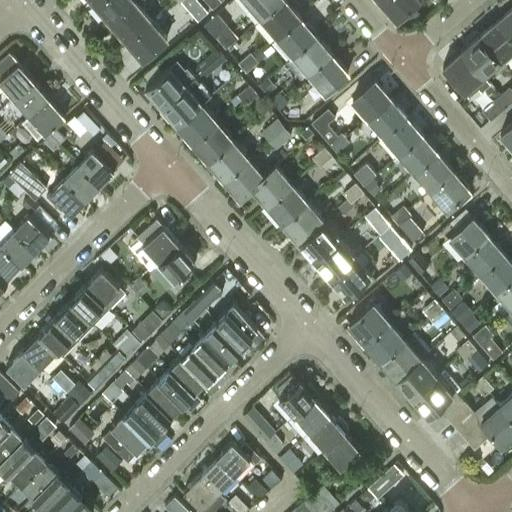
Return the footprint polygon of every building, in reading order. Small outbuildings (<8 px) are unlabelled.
[(111,20),(133,0),(96,0),(95,1),(111,20)] [(127,38),(151,17),(135,0),(133,0),(111,20),(127,38)] [(201,14),(207,9),(199,0),(195,0),(191,3),(201,14)] [(280,0),(247,0),(261,16),(280,0)] [(277,34),(300,15),(286,0),(280,0),(261,16),(277,34)] [(381,0),(396,17),(416,0),(381,0)] [(511,2),(497,15),(511,33),(511,2)] [(216,35),(225,28),(214,14),(204,22),(216,35)] [(293,52),(316,33),(300,15),(277,34),(293,52)] [(500,57),(511,47),(511,33),(497,15),(478,31),(500,57)] [(143,56),(167,36),(151,17),(127,38),(143,56)] [(483,72),(500,57),(478,31),(461,46),(483,72)] [(309,70),(331,51),(316,33),(293,52),(294,54),(286,60),(300,77),(309,70)] [(461,46),(442,62),(464,88),(469,93),(478,85),(481,88),(490,80),(483,72),(461,46)] [(221,61),(226,57),(217,47),(212,51),(221,61)] [(0,80),(13,95),(33,78),(17,60),(8,50),(0,56),(0,80)] [(258,59),(264,54),(260,50),(255,55),(251,50),(244,56),(252,66),(259,60),(258,59)] [(215,67),(221,61),(212,51),(205,57),(206,58),(199,64),(202,68),(209,61),(215,67)] [(325,89),(348,69),(331,51),(309,70),(325,89)] [(247,70),(252,66),(244,56),(238,61),(247,70)] [(185,82),(185,81),(194,73),(187,65),(185,67),(176,57),(145,84),(161,103),(185,82)] [(214,68),(215,67),(209,61),(202,68),(206,73),(213,67),(214,68)] [(194,74),(194,73),(185,81),(185,82),(161,103),(176,120),(201,100),(210,92),(194,74)] [(276,86),(267,76),(259,83),(267,93),(276,86)] [(368,115),(391,95),(374,76),(352,96),(368,115)] [(29,113),(49,95),(33,78),(13,95),(29,113)] [(252,97),(257,93),(249,84),(244,88),(252,97)] [(508,102),(511,98),(511,86),(509,84),(500,92),(508,102)] [(282,87),(276,92),(283,101),(284,102),(289,97),(285,92),(282,87)] [(245,103),(252,97),(244,88),(230,100),(234,104),(241,98),(245,103)] [(276,92),(270,97),(277,105),(278,106),(284,102),(283,101),(276,92)] [(490,117),(508,102),(500,92),(482,108),(490,117)] [(44,130),(64,113),(49,95),(29,113),(44,130)] [(384,133),(406,113),(391,95),(368,115),(384,133)] [(192,139),(217,118),(201,100),(176,120),(192,139)] [(327,121),(335,114),(329,106),(311,121),(337,151),(343,146),(335,136),(338,133),(327,121)] [(400,151),(422,132),(406,113),(384,133),(400,151)] [(275,124),(280,119),(277,116),(261,130),(267,138),(272,133),(276,137),(282,132),(275,124)] [(208,157),(232,136),(217,118),(192,139),(208,157)] [(276,148),(292,133),(280,119),(275,124),(282,132),(276,137),(272,133),(267,138),(276,148)] [(511,144),(511,120),(500,131),(511,144)] [(58,142),(63,136),(56,129),(50,134),(58,142)] [(106,131),(101,137),(104,140),(110,145),(115,140),(106,131)] [(348,135),(346,136),(341,131),(338,133),(335,136),(343,146),(349,140),(348,139),(350,137),(348,135)] [(415,169),(438,150),(422,132),(400,151),(415,169)] [(51,149),(58,142),(50,134),(44,141),(51,149)] [(224,175),(248,154),(232,136),(208,157),(224,175)] [(15,157),(25,148),(18,141),(9,150),(15,157)] [(326,160),(332,155),(324,145),(318,151),(326,160)] [(99,183),(113,168),(92,147),(78,161),(99,183)] [(431,187),(453,168),(438,150),(415,169),(421,176),(418,179),(428,190),(431,187)] [(320,165),(326,160),(318,151),(312,156),(320,165)] [(264,172),(248,154),(224,175),(240,194),(252,184),(251,183),(264,172)] [(35,197),(46,185),(20,159),(8,171),(30,193),(35,197)] [(86,197),(99,183),(78,161),(64,175),(86,197)] [(363,182),(376,172),(366,161),(354,172),(363,182)] [(267,201),(291,180),(275,162),(264,172),(251,183),(252,184),(267,201)] [(467,189),(470,187),(453,168),(431,187),(447,206),(453,201),(460,195),(467,189)] [(8,171),(1,179),(17,196),(25,189),(8,171)] [(68,215),(86,197),(64,175),(46,193),(68,215)] [(372,176),(364,183),(373,193),(381,187),(372,176)] [(283,220),(307,199),(291,180),(267,201),(283,220)] [(357,195),(363,190),(355,181),(349,186),(357,195)] [(351,201),(357,195),(349,186),(343,191),(351,201)] [(460,195),(453,201),(458,206),(465,199),(472,194),(467,189),(460,195)] [(40,202),(35,197),(30,193),(22,202),(31,211),(40,202)] [(299,238),(323,217),(307,199),(283,220),(299,238)] [(405,218),(411,213),(403,203),(397,208),(405,218)] [(375,204),(364,213),(370,220),(381,211),(375,204)] [(399,223),(405,218),(397,208),(391,214),(399,223)] [(36,248),(50,234),(28,212),(14,227),(36,248)] [(465,252),(487,232),(472,215),(449,234),(465,252)] [(178,241),(162,223),(156,216),(136,233),(158,258),(178,241)] [(315,256),(339,235),(323,217),(299,238),(315,256)] [(389,232),(394,227),(386,217),(381,222),(389,232)] [(382,238),(389,232),(381,222),(374,228),(382,238)] [(0,241),(22,262),(36,248),(14,227),(0,240),(0,241)] [(480,270),(503,250),(487,232),(465,252),(480,270)] [(331,275),(355,253),(339,235),(315,256),(331,275)] [(0,268),(8,276),(22,262),(0,241),(0,268)] [(174,276),(193,259),(178,241),(158,258),(174,276)] [(118,254),(109,245),(100,253),(109,262),(118,254)] [(408,258),(419,271),(428,263),(417,250),(408,258)] [(496,288),(511,274),(511,261),(503,250),(480,270),(496,288)] [(346,292),(370,271),(355,253),(331,275),(346,292)] [(406,283),(414,276),(403,262),(391,272),(397,279),(400,277),(406,283)] [(102,300),(120,282),(102,264),(85,282),(102,300)] [(511,306),(511,274),(496,288),(497,289),(492,293),(498,300),(503,296),(511,306)] [(136,290),(146,282),(139,275),(130,283),(136,290)] [(439,276),(430,283),(439,293),(447,286),(439,276)] [(109,306),(102,300),(85,282),(69,298),(87,316),(93,322),(109,306)] [(204,308),(217,296),(208,286),(195,299),(204,308)] [(456,301),(462,295),(454,286),(447,292),(456,301)] [(450,306),(456,301),(447,292),(442,297),(450,306)] [(93,322),(87,316),(69,298),(53,314),(71,332),(77,338),(85,331),(93,322)] [(430,306),(436,300),(434,298),(422,308),(433,321),(439,316),(430,306)] [(199,313),(204,308),(195,299),(190,304),(188,303),(182,309),(193,319),(199,313)] [(365,340),(389,319),(372,300),(348,321),(365,340)] [(439,316),(445,311),(436,300),(430,306),(439,316)] [(452,309),(461,320),(471,311),(462,300),(452,309)] [(167,302),(160,301),(154,307),(163,316),(173,308),(167,302)] [(247,349),(263,333),(234,301),(215,319),(239,342),(247,349)] [(143,338),(163,318),(153,307),(132,328),(143,338)] [(181,331),(193,319),(182,309),(170,321),(181,331)] [(439,316),(433,321),(438,326),(450,316),(445,311),(439,316)] [(77,338),(71,332),(53,314),(38,330),(56,347),(62,353),(69,346),(77,338)] [(462,321),(468,328),(476,322),(470,315),(462,321)] [(227,353),(239,342),(215,319),(204,330),(227,353)] [(380,358),(404,337),(389,319),(365,340),(380,358)] [(169,343),(181,331),(170,321),(159,333),(169,343)] [(487,337),(493,332),(485,323),(479,328),(487,337)] [(456,324),(448,330),(456,338),(463,332),(456,324)] [(481,343),(487,337),(479,328),(473,333),(481,343)] [(39,364),(56,347),(38,330),(22,346),(39,364)] [(235,361),(227,353),(204,330),(192,342),(215,365),(223,373),(235,361)] [(165,347),(169,343),(159,333),(154,337),(165,347)] [(136,343),(130,337),(119,348),(126,354),(136,343)] [(396,376),(420,355),(404,337),(380,358),(396,376)] [(470,352),(476,347),(468,338),(462,342),(470,352)] [(204,377),(215,365),(192,342),(181,354),(204,377)] [(464,357),(470,352),(462,342),(450,353),(454,358),(460,352),(464,357)] [(486,349),(493,357),(501,350),(494,342),(486,349)] [(158,353),(150,345),(148,343),(142,349),(153,359),(158,353)] [(23,380),(39,364),(22,346),(6,363),(23,380)] [(118,346),(102,362),(110,370),(126,354),(119,348),(118,346)] [(483,365),(488,361),(480,352),(476,356),(483,365)] [(192,388),(204,377),(181,354),(169,366),(192,388)] [(147,366),(138,357),(136,355),(131,361),(141,371),(147,366)] [(412,394),(436,373),(420,355),(396,376),(412,394)] [(94,386),(110,370),(102,362),(86,378),(94,386)] [(200,397),(192,388),(169,366),(158,377),(181,400),(189,408),(200,397)] [(134,376),(127,369),(125,367),(113,379),(120,386),(126,380),(129,382),(134,376)] [(456,388),(457,387),(441,369),(436,373),(412,394),(427,412),(438,403),(456,388)] [(314,394),(301,379),(298,376),(296,377),(291,372),(276,386),(281,391),(277,394),(293,412),(314,394)] [(18,391),(15,388),(0,373),(0,389),(11,399),(18,391)] [(477,387),(487,379),(482,374),(473,382),(477,387)] [(170,411),(181,400),(158,377),(146,389),(169,412),(170,411)] [(120,386),(113,379),(108,385),(118,395),(123,389),(120,386)] [(484,394),(493,386),(487,379),(477,387),(484,394)] [(69,393),(78,402),(91,389),(82,381),(69,393)] [(445,411),(462,396),(456,388),(438,403),(445,411)] [(170,411),(169,412),(146,389),(135,400),(158,423),(166,432),(167,431),(163,427),(174,416),(170,411)] [(511,417),(511,389),(498,401),(511,417)] [(63,420),(80,404),(78,402),(69,393),(53,410),(63,420)] [(22,411),(33,401),(26,394),(16,405),(22,411)] [(308,429),(329,411),(314,394),(293,412),(308,429)] [(452,420),(470,404),(462,396),(445,411),(452,420)] [(166,432),(158,423),(135,400),(123,412),(146,435),(147,434),(155,443),(166,432)] [(501,442),(511,432),(511,417),(498,401),(480,417),(480,418),(483,422),(491,430),(501,442)] [(459,428),(477,413),(470,404),(452,420),(459,428)] [(34,422),(43,412),(37,406),(28,416),(34,422)] [(324,446),(344,428),(329,411),(308,429),(324,446)] [(125,456),(146,435),(123,412),(111,424),(112,425),(103,434),(125,456)] [(480,418),(480,417),(477,413),(459,428),(466,436),(483,422),(480,418)] [(0,431),(9,423),(0,414),(0,431)] [(36,424),(46,434),(56,424),(46,414),(36,424)] [(474,445),(491,430),(483,422),(466,436),(474,445)] [(0,455),(21,434),(9,423),(0,431),(0,455)] [(264,438),(273,430),(267,423),(258,431),(264,438)] [(67,436),(59,428),(51,436),(59,444),(67,436)] [(339,463),(359,445),(344,428),(324,446),(339,463)] [(282,439),(279,436),(273,430),(264,438),(275,451),(282,446),(282,439)] [(9,468),(32,445),(21,434),(0,455),(0,472),(4,476),(10,469),(9,468)] [(244,439),(238,445),(231,438),(215,455),(232,472),(240,465),(244,468),(253,459),(254,460),(259,454),(244,439)] [(69,456),(79,447),(73,441),(63,450),(69,456)] [(111,469),(121,458),(107,444),(97,454),(111,469)] [(21,480),(44,457),(32,445),(9,468),(10,469),(21,480)] [(293,471),(303,462),(289,447),(280,455),(293,471)] [(83,454),(75,462),(80,467),(88,458),(83,454)] [(217,488),(232,472),(215,455),(199,471),(217,488)] [(33,491),(56,468),(44,457),(21,480),(33,491)] [(92,479),(101,469),(97,464),(87,474),(92,479)] [(45,503),(67,480),(56,468),(33,491),(45,503)] [(106,494),(117,485),(101,469),(92,479),(106,494)] [(224,496),(217,488),(199,471),(183,487),(201,504),(208,511),(224,496)] [(255,477),(247,484),(259,495),(266,487),(255,477)] [(366,485),(376,496),(382,490),(373,479),(366,485)] [(54,511),(59,511),(79,491),(67,480),(45,503),(54,511)] [(322,511),(337,499),(322,481),(302,499),(313,511),(322,511)] [(366,486),(359,492),(364,498),(369,498),(374,495),(366,486)] [(83,511),(92,503),(79,491),(59,511),(83,511)] [(169,511),(190,511),(174,496),(171,493),(161,504),(169,511)] [(354,511),(363,504),(355,495),(346,503),(354,511)] [(411,511),(398,497),(385,508),(388,511),(411,511)] [(300,511),(313,511),(302,499),(294,505),(300,511)] [(243,511),(249,507),(248,506),(242,500),(235,507),(240,511),(243,511)] [(92,503),(83,511),(96,511),(98,510),(92,503)]
